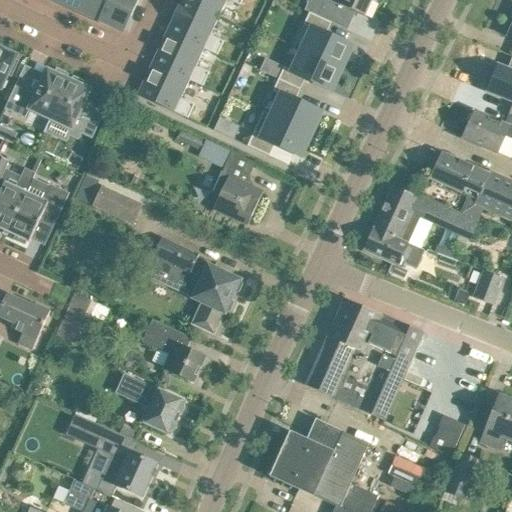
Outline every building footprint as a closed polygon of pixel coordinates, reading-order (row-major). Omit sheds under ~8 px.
[(81,10),(85,0),(60,0),(60,1),(81,10)] [(101,20),(110,0),(85,0),(81,10),(101,20)] [(123,30),(136,0),(110,0),(101,20),(123,30)] [(243,0),(183,0),(184,1),(219,17),(227,0),(228,0),(241,6),(243,0)] [(322,0),(316,15),(331,23),(347,30),(355,12),(365,16),(372,0),(322,0)] [(219,18),(219,17),(184,1),(169,32),(204,49),(217,55),(224,41),(211,35),(219,18)] [(341,68),(351,46),(326,34),(331,23),(309,12),(303,25),(312,30),(303,50),(341,68)] [(196,66),(204,49),(169,32),(154,64),(190,81),(203,87),(209,73),(196,66)] [(0,47),(0,88),(1,89),(8,74),(11,76),(18,61),(15,59),(16,56),(3,50),(3,49),(0,47)] [(330,90),(341,68),(303,50),(293,71),(284,67),(278,79),(300,90),(305,78),(330,90)] [(497,65),(487,92),(511,101),(511,61),(509,69),(497,65)] [(181,98),(190,81),(154,64),(139,96),(188,119),(195,104),(181,98)] [(66,78),(68,74),(57,69),(55,73),(47,70),(36,93),(16,83),(4,109),(27,119),(31,111),(51,120),(69,80),(66,78)] [(83,86),(84,82),(74,77),(72,81),(69,80),(51,120),(92,139),(104,113),(84,103),(91,90),(83,86)] [(295,100),(300,90),(278,79),(273,92),(282,96),(273,116),(263,111),(263,112),(310,135),(320,112),(295,100)] [(310,135),(263,112),(247,146),(269,156),(274,145),(300,156),(310,135)] [(511,116),(509,115),(504,125),(475,112),(464,138),(482,146),(496,152),(504,136),(511,139),(511,116)] [(231,138),(235,126),(216,119),(212,131),(231,138)] [(0,125),(0,138),(3,140),(8,129),(0,125)] [(181,131),(177,141),(202,153),(207,143),(181,131)] [(219,178),(212,193),(220,196),(214,210),(230,217),(248,225),(263,192),(249,185),(247,181),(256,163),(231,152),(219,178)] [(511,181),(507,180),(489,172),(488,174),(442,153),(431,179),(449,187),(468,195),(460,213),(466,215),(467,213),(479,218),(483,209),(511,221),(511,181)] [(27,192),(36,173),(25,168),(16,187),(5,182),(0,192),(0,232),(7,236),(8,232),(27,192)] [(142,205),(104,188),(106,184),(96,179),(85,201),(94,205),(94,206),(133,224),(142,205)] [(54,225),(69,193),(49,184),(42,200),(27,192),(8,232),(16,236),(14,240),(25,245),(26,241),(30,242),(41,218),(54,225)] [(415,197),(394,187),(393,187),(374,228),(409,244),(421,249),(432,223),(457,234),(470,240),(479,218),(467,213),(466,215),(460,213),(434,202),(416,194),(415,197)] [(409,244),(374,228),(373,228),(363,251),(392,264),(398,267),(403,269),(405,264),(416,270),(425,251),(421,249),(409,244)] [(230,309),(231,305),(230,302),(233,296),(233,295),(237,294),(240,287),(239,284),(240,281),(214,268),(217,263),(162,237),(153,256),(202,279),(196,293),(227,308),(230,309)] [(455,260),(457,253),(437,245),(434,252),(455,260)] [(214,335),(227,308),(196,293),(202,279),(153,256),(148,266),(149,267),(144,277),(180,294),(182,289),(183,290),(182,293),(193,298),(203,303),(201,305),(192,324),(214,335)] [(391,267),(388,272),(404,279),(408,271),(403,269),(398,267),(392,264),(391,267)] [(493,306),(503,279),(484,271),(473,298),(493,306)] [(0,309),(0,318),(13,324),(12,328),(23,334),(18,344),(32,351),(50,312),(35,305),(34,306),(7,294),(0,309)] [(78,347),(91,316),(96,303),(91,300),(77,294),(56,337),(56,338),(78,347)] [(383,420),(422,334),(344,299),(306,386),(383,420)] [(191,339),(173,331),(152,321),(142,343),(158,350),(152,362),(164,367),(163,369),(193,383),(205,357),(187,349),(191,339)] [(185,402),(167,394),(135,379),(127,398),(148,408),(142,422),(151,427),(170,435),(171,432),(174,430),(176,426),(175,423),(179,414),(182,413),(184,408),(183,405),(185,402)] [(42,391),(40,387),(36,384),(32,386),(30,390),(31,394),(35,396),(39,395),(42,391)] [(511,440),(511,401),(500,397),(482,442),(499,449),(504,437),(511,440)] [(153,477),(155,472),(153,471),(156,464),(127,451),(132,440),(75,414),(72,422),(89,430),(83,443),(112,456),(97,490),(112,497),(117,486),(141,497),(151,476),(153,477)] [(427,448),(452,456),(464,423),(439,415),(427,448)] [(270,476),(288,484),(310,494),(342,509),(348,511),(370,511),(378,496),(351,484),(368,443),(343,432),(316,419),(307,440),(290,432),(279,456),(270,476)] [(445,491),(459,497),(464,499),(479,462),(461,454),(446,491),(445,491)] [(74,480),(64,504),(81,511),(80,511),(121,511),(108,506),(108,507),(90,499),(95,489),(74,480)]
